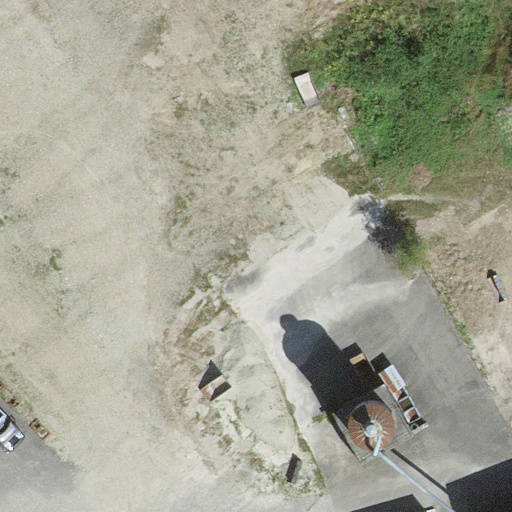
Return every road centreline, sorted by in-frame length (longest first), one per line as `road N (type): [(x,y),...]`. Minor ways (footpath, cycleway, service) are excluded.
road 1 (unknown): [(195,511),(161,497),(128,436),(15,20)]
road 2 (unknown): [(511,478),(297,511)]
